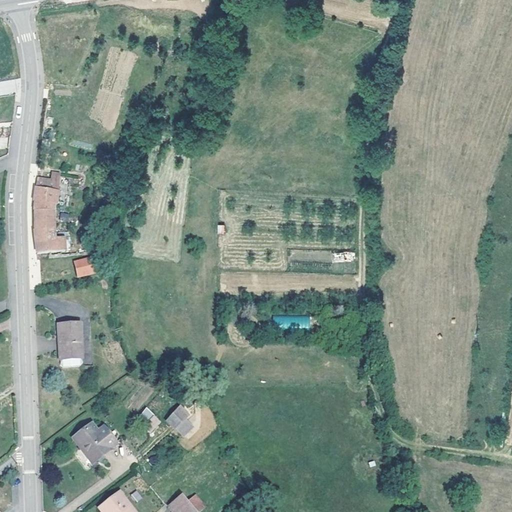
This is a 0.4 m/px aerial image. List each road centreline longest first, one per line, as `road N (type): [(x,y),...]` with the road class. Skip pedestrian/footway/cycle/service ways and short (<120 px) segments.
road 1 (track): [(400,0),(367,175),(374,388),(387,430),(420,447),(511,458)]
road 2 (residential): [(28,511),(20,183),(32,82),(15,0)]
